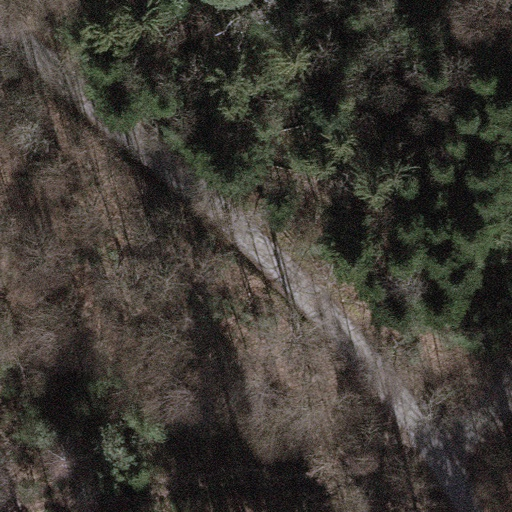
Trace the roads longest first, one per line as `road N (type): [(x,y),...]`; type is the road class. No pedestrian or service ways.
road 1 (track): [(0,35),(326,302),(469,511)]
road 2 (track): [(431,456),(511,358)]
